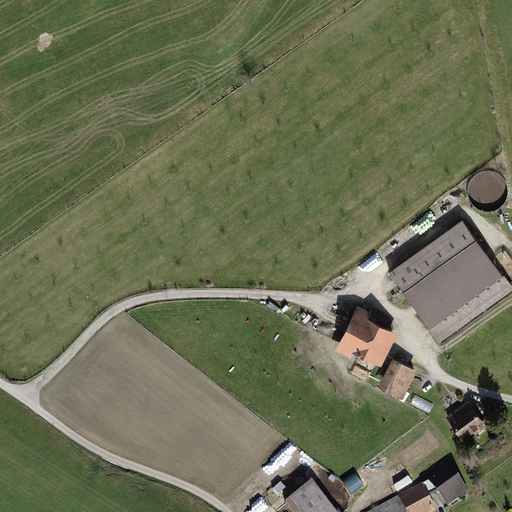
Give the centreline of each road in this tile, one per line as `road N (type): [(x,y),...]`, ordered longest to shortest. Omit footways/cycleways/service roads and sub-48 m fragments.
road 1 (track): [(23,398),(117,309),(195,293),(381,304),(444,378),(502,397)]
road 2 (unclassified): [(228,511),(186,485),(83,442),(0,383)]
